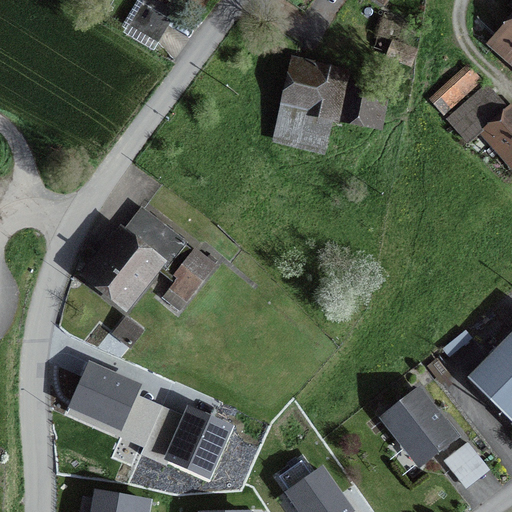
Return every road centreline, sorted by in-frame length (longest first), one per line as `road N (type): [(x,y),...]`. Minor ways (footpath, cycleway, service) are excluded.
road 1 (residential): [(40,511),(37,357),(75,225)]
road 2 (residential): [(75,225),(236,0)]
road 3 (unclassified): [(75,225),(42,213),(0,122)]
